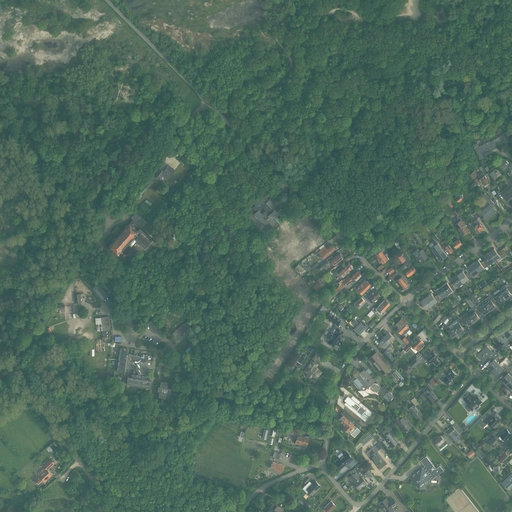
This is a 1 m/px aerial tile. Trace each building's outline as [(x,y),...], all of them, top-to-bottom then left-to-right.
[(477,143),(473,145),(481,159),(485,157),(483,154),(498,147),(496,143),(504,139),(502,135),(491,141),(490,140),(479,146),(477,143)] [(160,169),(154,176),(158,179),(161,175),(168,179),(175,170),(169,165),(164,172),(160,169)] [(483,172),(478,176),(479,178),(484,185),(490,180),(489,178),(490,178),(488,173),(485,175),(483,172)] [(139,193),(136,198),(139,200),(143,195),(142,195),(146,189),(147,190),(150,186),(149,185),(153,181),(156,183),(158,180),(152,176),(139,193)] [(276,188),(280,183),(275,178),(271,183),(276,188)] [(511,182),(500,193),(507,201),(511,196),(511,182)] [(461,192),(452,198),(456,203),(461,200),(463,203),(466,200),(461,192)] [(490,204),(480,213),(486,219),(496,210),(493,207),(495,205),(485,193),(482,195),(490,204)] [(265,196),(263,198),(261,195),(253,203),(255,205),(253,208),(257,212),(254,214),(259,220),(263,216),(267,220),(269,217),(272,220),(278,214),(281,216),(285,212),(281,208),(277,212),(272,207),(275,204),(270,199),(268,200),(265,196)] [(469,204),(465,206),(471,213),(474,211),(469,204)] [(453,207),(451,209),(453,211),(457,216),(460,214),(455,207),(454,208),(453,207)] [(117,254),(122,248),(123,249),(134,237),(145,247),(152,240),(140,229),(146,222),(136,213),(131,218),(133,220),(130,223),(129,223),(122,231),(116,226),(111,232),(116,237),(108,246),(117,254)] [(453,220),(453,222),(462,234),(469,230),(460,218),(462,217),(460,214),(457,216),(458,218),(457,219),(455,218),(453,220)] [(477,219),(472,223),(474,226),(473,227),(476,230),(477,230),(478,232),(479,231),(480,232),(481,230),(481,229),(482,229),(481,229),(483,227),(479,222),(477,219)] [(415,231),(413,233),(416,238),(415,239),(419,244),(422,242),(419,237),(419,236),(415,231)] [(435,234),(431,237),(434,241),(433,242),(435,245),(431,248),(440,260),(447,255),(436,241),(439,239),(435,234)] [(395,237),(392,239),(397,246),(400,251),(404,249),(396,238),(395,237)] [(459,239),(453,244),(456,249),(462,244),(459,239)] [(446,241),(443,243),(446,246),(445,247),(446,249),(449,253),(453,251),(449,244),(446,241)] [(325,247),(318,252),(321,255),(324,258),(327,255),(328,255),(335,249),(331,244),(326,248),(325,247)] [(382,250),(375,255),(376,256),(378,259),(379,261),(381,264),(388,259),(383,253),(387,250),(385,248),(382,250)] [(418,248),(412,253),(415,257),(418,261),(421,259),(422,261),(428,257),(422,249),(420,251),(418,248)] [(494,248),(488,252),(494,260),(499,256),(500,258),(503,256),(499,251),(497,252),(494,248)] [(397,258),(394,260),(397,264),(399,262),(400,264),(404,261),(406,264),(412,259),(404,249),(398,253),(399,255),(396,257),(397,258)] [(488,263),(494,260),(488,252),(483,256),(485,260),(483,261),(487,266),(489,265),(488,263)] [(333,258),(331,260),(335,265),(337,263),(343,258),(339,253),(333,258)] [(413,265),(405,271),(409,276),(417,271),(416,269),(418,267),(412,259),(405,264),(407,266),(411,263),(413,265)] [(318,266),(317,267),(319,269),(329,262),(327,260),(318,266)] [(473,263),(476,268),(478,271),(483,267),(484,268),(485,268),(487,266),(483,261),(481,263),(478,260),(473,263)] [(351,264),(350,264),(348,262),(342,268),(340,266),(336,271),(338,273),(339,273),(343,277),(353,267),(353,266),(351,264)] [(478,271),(476,268),(473,263),(467,267),(470,271),(467,272),(471,278),(474,276),(473,275),(478,271)] [(298,264),(294,269),(298,273),(303,269),(298,264)] [(330,271),(320,279),(322,281),(331,274),(331,273),(330,271)] [(348,276),(343,281),(347,285),(352,280),(354,283),(361,275),(357,271),(352,276),(350,278),(348,276)] [(395,271),(388,276),(391,280),(396,276),(398,275),(395,271)] [(469,280),(471,278),(467,272),(465,274),(463,271),(457,275),(462,282),(468,278),(469,280)] [(454,282),(452,284),(455,289),(458,287),(457,286),(462,282),(457,275),(451,279),(454,282)] [(402,276),(397,280),(403,288),(406,286),(407,287),(409,286),(402,276)] [(365,280),(356,289),(362,294),(371,285),(367,281),(366,281),(365,280)] [(316,283),(315,282),(310,286),(317,292),(323,285),(319,281),(316,283)] [(453,291),(455,289),(452,284),(449,286),(447,282),(441,286),(447,293),(452,290),(453,291)] [(509,291),(511,289),(507,283),(505,285),(504,285),(499,289),(501,292),(506,299),(511,295),(509,291)] [(108,295),(101,285),(97,287),(104,297),(108,295)] [(438,293),(436,295),(440,300),(442,298),(441,297),(447,293),(441,286),(436,290),(438,293)] [(500,303),(506,299),(501,292),(499,289),(491,295),(495,301),(498,299),(500,303)] [(369,296),(366,298),(371,303),(374,301),(380,295),(375,290),(369,296)] [(431,293),(426,297),(431,305),(436,301),(437,302),(440,300),(436,295),(433,297),(431,293)] [(495,301),(491,295),(489,297),(483,301),(485,304),(490,310),(496,306),(493,302),(495,301)] [(426,297),(420,301),(426,309),(431,305),(426,297)] [(107,301),(105,303),(110,309),(112,308),(115,305),(110,299),(107,301)] [(384,300),(376,309),(380,314),(389,304),(386,300),(385,301),(384,300)] [(483,301),(475,306),(476,307),(479,312),(482,310),(484,314),(490,310),(485,304),(483,301)] [(477,314),(479,312),(476,307),(475,306),(467,312),(469,315),(474,322),(480,318),(477,314)] [(341,335),(343,332),(336,327),(340,320),(329,312),(325,318),(335,324),(326,338),(329,340),(328,343),(333,347),(335,344),(338,346),(343,340),(339,337),(341,335)] [(468,326),(474,322),(469,315),(464,319),(462,316),(459,318),(463,324),(466,322),(468,326)] [(105,343),(111,343),(109,330),(111,330),(109,316),(101,317),(102,331),(103,331),(105,343)] [(183,323),(172,334),(178,340),(182,335),(182,334),(191,325),(189,323),(192,320),(190,318),(187,322),(187,321),(184,324),(183,323)] [(459,318),(451,324),(453,326),(458,333),(464,329),(461,325),(463,324),(459,318)] [(408,327),(409,327),(401,319),(395,325),(398,328),(395,331),(400,336),(401,334),(403,336),(410,329),(408,327)] [(362,320),(357,325),(363,331),(368,326),(362,320)] [(353,329),(359,335),(363,331),(357,325),(353,329)] [(448,326),(445,328),(447,331),(448,331),(452,337),(458,333),(453,326),(450,329),(448,326)] [(511,331),(508,328),(499,336),(502,340),(501,340),(504,343),(502,346),(504,348),(507,345),(511,339),(511,336),(511,335),(511,331)] [(389,332),(384,337),(390,342),(394,337),(389,332)] [(384,337),(379,341),(385,347),(386,348),(388,348),(392,344),(390,342),(384,337)] [(410,342),(405,337),(402,340),(407,345),(410,342)] [(415,348),(418,351),(425,345),(423,343),(424,342),(419,337),(414,343),(411,345),(410,343),(404,349),(406,352),(412,346),(415,349),(415,348)] [(403,349),(407,345),(403,342),(399,338),(397,339),(401,344),(400,345),(403,349)] [(487,346),(478,355),(481,358),(483,361),(488,357),(490,359),(497,353),(494,350),(493,352),(487,346)] [(138,356),(130,355),(130,354),(127,354),(128,349),(120,348),(117,371),(124,372),(125,368),(128,368),(134,369),(133,374),(132,374),(132,377),(127,377),(126,384),(150,387),(151,380),(146,380),(147,376),(146,376),(147,369),(146,368),(146,365),(148,365),(150,364),(151,357),(149,356),(143,355),(141,356),(141,357),(138,356)] [(421,353),(416,358),(419,361),(424,356),(428,360),(429,360),(431,362),(433,361),(437,365),(441,361),(437,357),(438,356),(433,351),(432,352),(430,349),(423,356),(421,353)] [(387,350),(383,353),(391,361),(394,358),(387,350)] [(379,370),(382,374),(390,368),(376,352),(369,358),(373,363),(374,362),(380,369),(379,370)] [(316,366),(317,364),(316,364),(317,362),(321,364),(324,359),(316,353),(312,359),(314,360),(313,362),(311,360),(308,365),(309,367),(306,372),(307,373),(307,375),(307,376),(308,377),(310,377),(311,377),(312,376),(317,379),(321,373),(319,372),(320,371),(317,369),(317,368),(317,367),(316,366)] [(492,361),(488,365),(493,370),(499,364),(495,359),(499,355),(497,353),(490,359),(492,361)] [(410,364),(413,367),(419,361),(416,358),(410,364)] [(502,374),(507,369),(505,367),(504,368),(499,364),(493,370),(497,375),(500,372),(502,374)] [(509,372),(507,369),(502,374),(504,376),(501,379),(506,384),(511,378),(511,373),(510,371),(509,372)] [(359,373),(349,381),(350,383),(353,381),(359,389),(364,385),(366,388),(374,382),(368,374),(367,375),(363,370),(359,373)] [(402,376),(400,373),(397,370),(392,374),(397,380),(401,377),(402,376)] [(451,380),(456,374),(451,370),(446,375),(444,377),(438,372),(433,377),(436,380),(439,377),(444,383),(445,381),(448,384),(452,381),(451,380)] [(168,382),(160,381),(160,387),(158,386),(158,392),(159,392),(159,397),(165,398),(166,393),(170,394),(171,388),(167,388),(168,382)] [(424,392),(420,395),(424,400),(424,401),(427,398),(431,403),(436,399),(429,391),(432,389),(428,384),(426,386),(422,389),(424,392)] [(384,386),(382,388),(381,388),(381,389),(381,390),(380,390),(380,391),(380,392),(380,393),(379,393),(379,394),(379,395),(385,395),(386,395),(391,401),(394,397),(386,388),(384,386)] [(469,393),(463,398),(467,403),(464,406),(469,412),(472,409),(475,407),(476,409),(478,406),(477,405),(482,401),(477,395),(474,398),(469,393)] [(348,396),(344,401),(362,415),(364,413),(369,417),(373,412),(360,402),(358,404),(348,396)] [(414,404),(409,408),(417,417),(418,416),(419,418),(422,416),(421,414),(422,413),(416,405),(419,402),(414,397),(411,400),(414,404)] [(394,404),(392,405),(394,408),(396,407),(400,412),(403,409),(395,399),(392,401),(394,404)] [(479,419),(477,421),(483,428),(487,423),(489,425),(491,424),(493,426),(494,426),(495,427),(500,423),(498,421),(498,420),(499,420),(499,419),(499,418),(498,418),(497,418),(496,418),(494,416),(490,421),(487,418),(487,417),(484,414),(479,419)] [(343,428),(347,432),(353,425),(350,422),(352,420),(349,416),(346,418),(343,415),(339,420),(345,426),(343,428)] [(404,431),(411,427),(402,416),(401,418),(399,415),(393,419),(396,422),(397,421),(404,431)] [(469,428),(464,422),(461,425),(467,431),(469,428)] [(287,425),(285,432),(295,435),(297,428),(287,425)] [(463,431),(458,425),(454,427),(452,425),(447,430),(451,435),(451,434),(452,435),(451,436),(456,442),(460,438),(458,435),(463,431)] [(391,447),(397,442),(391,435),(394,432),(389,427),(385,430),(384,430),(380,434),(382,437),(383,436),(385,439),(382,441),(386,446),(389,444),(391,447)] [(500,436),(498,437),(501,440),(501,439),(504,442),(501,444),(505,448),(511,441),(511,436),(510,435),(511,434),(507,429),(500,435),(500,436)] [(443,438),(441,435),(438,438),(437,437),(436,437),(434,439),(435,440),(436,442),(435,444),(435,445),(439,449),(447,443),(448,445),(452,442),(446,435),(443,438)] [(309,437),(310,436),(309,436),(307,436),(306,436),(306,437),(305,438),(299,436),(297,444),(297,443),(301,444),(300,447),(304,448),(303,449),(305,449),(307,449),(307,447),(308,447),(310,439),(310,438),(309,438),(309,437)] [(491,436),(485,442),(489,446),(495,440),(491,436)] [(383,460),(377,451),(381,448),(377,442),(374,444),(376,446),(370,450),(372,454),(370,455),(377,464),(383,460)] [(501,462),(508,455),(511,451),(509,448),(506,452),(505,450),(500,455),(501,456),(498,459),(501,462)] [(280,453),(274,451),(272,457),(278,459),(280,453)] [(339,458),(335,462),(341,468),(346,464),(347,465),(346,466),(349,469),(357,463),(352,458),(347,452),(343,455),(341,453),(338,456),(339,458)] [(437,481),(437,475),(444,470),(440,466),(436,469),(426,456),(420,460),(421,461),(421,460),(427,467),(423,469),(422,468),(411,477),(415,481),(414,482),(416,483),(420,488),(431,479),(431,480),(437,481)] [(45,482),(52,475),(47,470),(55,463),(51,459),(43,465),(44,467),(37,474),(39,476),(34,480),(38,484),(43,480),(45,482)] [(277,463),(272,462),(270,468),(275,470),(281,472),(284,465),(277,463)] [(353,483),(363,474),(360,470),(361,469),(364,466),(361,462),(351,471),(353,473),(349,477),(353,482),(353,483)] [(368,471),(365,473),(363,474),(353,483),(358,489),(366,482),(363,479),(367,476),(369,478),(372,476),(368,471)] [(501,483),(507,490),(511,485),(511,473),(501,483)] [(309,492),(313,495),(321,487),(315,481),(312,484),(311,484),(310,485),(309,483),(310,482),(303,489),(307,494),(309,492)] [(390,511),(394,510),(392,508),(397,504),(392,498),(389,500),(390,501),(388,502),(386,498),(379,503),(385,511),(390,511)] [(324,508),(327,511),(328,511),(335,506),(331,501),(324,508)]
